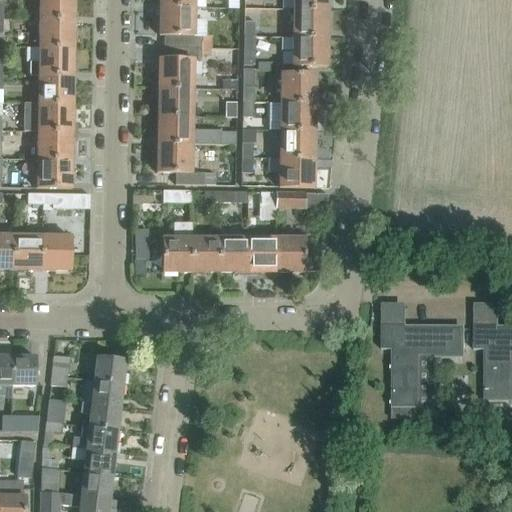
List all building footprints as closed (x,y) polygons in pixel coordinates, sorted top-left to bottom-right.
[(39,0),(39,21),(74,22),(74,8),(73,8),(73,0),(39,0)] [(159,0),(159,8),(195,9),(194,0),(159,0)] [(292,0),(293,11),(327,12),(326,0),(292,0)] [(160,36),(159,36),(159,37),(164,38),(163,49),(202,50),(202,38),(194,37),(195,22),(195,9),(159,8),(159,23),(160,23),(160,36)] [(326,26),(327,12),(293,11),(292,40),(327,41),(328,26),(326,26)] [(74,36),(74,22),(39,21),(38,49),(73,49),(73,36),(74,36)] [(243,24),(243,39),(254,39),(254,24),(243,24)] [(254,39),(243,39),(243,54),(253,54),(254,39)] [(327,54),(327,41),(292,40),(292,68),(327,68),(327,67),(326,67),(326,54),(327,54)] [(72,64),(73,49),(38,49),(38,64),(30,64),(30,77),(38,77),(73,78),(73,64),(72,64)] [(158,76),(158,90),(193,91),(193,61),(202,61),(202,58),(211,58),(211,50),(202,50),(163,49),(163,62),(158,61),(158,62),(160,62),(159,76),(158,76)] [(315,76),(295,76),(280,76),(280,104),(315,105),(315,91),(314,91),(314,77),(315,77),(315,76)] [(73,92),(73,78),(38,77),(37,105),(72,105),(72,92),(73,92)] [(221,83),(221,92),(235,92),(236,83),(221,83)] [(242,89),(242,103),(253,104),(253,89),(242,89)] [(158,90),(158,104),(159,104),(158,118),(192,119),(192,103),(193,91),(158,90)] [(252,120),(253,104),(242,103),(241,120),(252,120)] [(72,105),(37,105),(24,104),(23,133),(37,133),(72,134),(72,120),(71,120),(72,105)] [(315,119),(315,105),(280,104),(279,132),(313,133),(313,119),(315,119)] [(224,105),(224,121),(235,121),(235,105),(224,105)] [(157,132),(157,145),(192,146),(192,147),(236,147),(236,134),(221,134),(221,132),(192,132),(192,119),(158,118),(158,132),(157,132)] [(313,147),(313,133),(279,132),(279,160),(314,160),(314,147),(313,147)] [(72,148),(72,134),(37,133),(37,161),(71,162),(71,148),(72,148)] [(156,174),(156,175),(175,175),(175,187),(203,188),(203,176),(191,175),(192,147),(192,146),(157,145),(156,160),(158,160),(157,174),(156,174)] [(241,145),(241,159),(252,159),(252,145),(241,145)] [(251,176),(252,159),(241,159),(240,176),(251,176)] [(314,175),(314,160),(279,160),(278,189),(314,190),(314,189),(312,189),(313,175),(314,175)] [(70,176),(71,162),(37,161),(36,190),(71,191),(72,176),(70,176)] [(190,194),(162,193),(162,205),(190,206),(190,194)] [(204,205),(219,205),(219,193),(204,193),(204,205)] [(219,205),(234,205),(234,194),(219,193),(219,205)] [(275,206),(275,195),(260,195),(260,205),(275,206)] [(327,196),(305,196),(275,195),(275,206),(275,210),(327,211),(327,196)] [(43,207),(43,196),(28,196),(27,206),(43,207)] [(71,211),(71,197),(43,196),(43,207),(52,207),(52,211),(71,211)] [(192,275),(192,240),(192,225),(173,225),(173,240),(162,240),(162,275),(163,275),(163,274),(177,274),(177,275),(192,275)] [(0,271),(14,271),(14,238),(0,237),(0,271)] [(42,273),(43,238),(14,238),(14,271),(27,272),(27,273),(42,273)] [(71,239),(43,238),(42,273),(55,273),(55,272),(69,272),(69,274),(70,274),(71,239)] [(219,274),(219,240),(192,240),(192,275),(205,275),(205,274),(219,274)] [(247,275),(248,240),(219,240),(219,274),(233,274),(233,275),(247,275)] [(275,274),(275,240),(248,240),(247,275),(261,275),(261,274),(275,274)] [(304,240),(284,240),(275,240),(275,274),(289,274),(289,275),(304,275),(304,240)] [(392,351),(391,420),(411,420),(412,409),(417,409),(418,356),(430,356),(430,357),(442,357),(442,356),(460,356),(460,357),(462,357),(462,330),(406,330),(405,326),(381,326),(381,351),(392,351)] [(498,327),(474,327),(474,351),(484,351),(484,400),(485,400),(503,400),(510,400),(510,356),(511,356),(511,330),(498,330),(498,327)] [(0,388),(11,388),(12,359),(0,358),(0,388)] [(69,360),(53,358),(51,380),(66,382),(69,360)] [(35,359),(12,359),(11,388),(35,388),(35,359)] [(122,388),(125,362),(96,359),(93,385),(122,388)] [(65,389),(66,382),(51,380),(50,388),(65,389)] [(120,410),(122,388),(93,385),(91,407),(120,410)] [(62,403),(47,402),(47,410),(61,411),(62,403)] [(120,410),(91,407),(81,406),(80,415),(90,416),(88,430),(117,433),(120,410)] [(46,415),(45,425),(61,427),(62,417),(46,415)] [(2,417),(2,433),(11,434),(11,418),(2,417)] [(11,418),(11,434),(20,434),(20,418),(11,418)] [(51,448),(53,436),(60,436),(61,427),(45,425),(44,435),(42,447),(51,448)] [(73,439),(72,451),(115,456),(117,433),(88,430),(87,441),(73,439)] [(22,442),(18,478),(30,479),(34,443),(22,442)] [(112,479),(115,456),(72,451),(71,461),(84,462),(83,475),(112,479)] [(40,463),(40,471),(56,472),(57,464),(49,463),(40,463)] [(40,471),(39,482),(41,482),(50,483),(56,483),(56,472),(40,471)] [(109,501),(112,479),(83,475),(80,498),(109,501)] [(0,511),(24,511),(25,499),(23,499),(23,492),(23,483),(0,482),(0,511)] [(109,501),(80,498),(59,495),(50,495),(40,495),(39,511),(58,511),(59,507),(79,510),(78,511),(114,511),(108,511),(109,501)]
